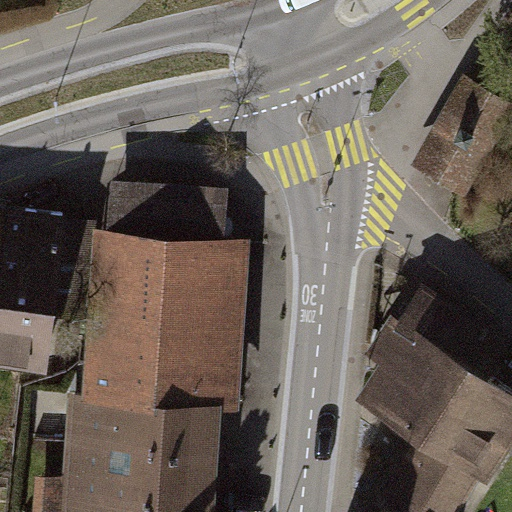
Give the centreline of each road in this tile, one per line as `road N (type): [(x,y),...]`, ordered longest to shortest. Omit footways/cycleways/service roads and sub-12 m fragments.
road 1 (residential): [(332,195),(302,511)]
road 2 (secondary): [(0,152),(298,72)]
road 3 (secondary): [(274,7),(0,83)]
road 4 (residential): [(511,305),(386,210),(332,195)]
road 5 (secondary): [(298,72),(425,0)]
road 6 (residential): [(298,72),(332,195)]
